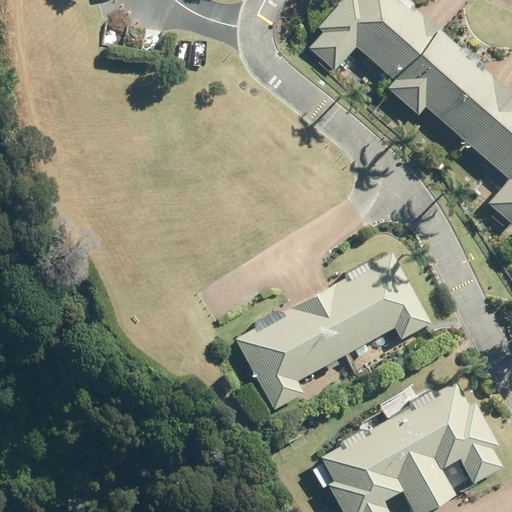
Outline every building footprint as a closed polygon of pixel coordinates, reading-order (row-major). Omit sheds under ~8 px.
[(343,0),(317,30),(322,34),(309,49),(335,72),(355,49),(393,82),(437,31),(401,0),(343,0)] [(393,82),(386,89),(417,115),(424,107),(467,144),(510,93),(437,31),(393,82)] [(511,95),(510,93),(467,144),(508,180),(487,204),(511,226),(511,95)] [(315,290),(347,348),(393,323),(400,336),(430,319),(391,248),(315,290)] [(315,290),(234,336),(273,406),(302,390),(295,377),(347,348),(315,290)] [(503,464),(492,445),(498,442),(473,398),(468,401),(454,377),(388,414),(437,501),(455,491),(441,465),(459,454),(474,481),(503,464)] [(333,478),(327,482),(344,511),(390,511),(382,497),(401,487),(415,511),(417,511),(437,501),(388,414),(318,453),(333,478)]
